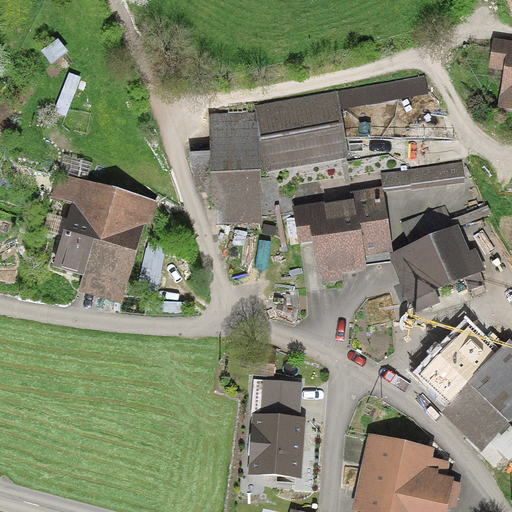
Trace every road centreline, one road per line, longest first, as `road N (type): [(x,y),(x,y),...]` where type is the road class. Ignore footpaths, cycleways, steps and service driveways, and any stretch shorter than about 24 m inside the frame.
road 1 (residential): [(505,511),(460,453),(364,373),(289,339),(215,328)]
road 2 (residential): [(215,328),(217,276),(114,0)]
road 3 (residential): [(215,328),(0,307)]
